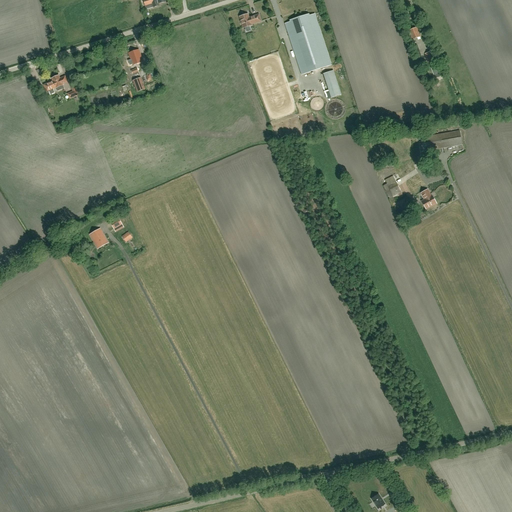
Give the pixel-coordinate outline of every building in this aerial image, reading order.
[(158,3),(166,1),(165,0),(143,0),(146,9),(159,5),(158,3)] [(251,24),(258,22),(261,21),(259,14),(249,18),(248,14),(246,15),(245,14),(242,15),(241,17),(240,17),(241,21),(240,21),(241,24),(242,24),(243,28),(251,25),(251,24)] [(301,75),(331,65),(315,14),(309,16),(309,14),(290,20),(290,22),(285,24),(301,75)] [(412,40),(421,36),(417,27),(408,31),(412,40)] [(133,65),(143,61),(139,50),(129,53),(133,65)] [(428,64),(436,61),(432,51),(425,54),(428,64)] [(441,73),(443,72),(441,65),(438,66),(438,65),(431,67),(435,78),(441,75),(441,73)] [(130,78),(139,75),(137,68),(127,72),(130,78)] [(341,95),(333,71),(323,74),(331,98),(341,95)] [(52,82),(44,85),(47,93),(49,92),(52,91),(52,89),(53,89),(56,88),(57,91),(62,89),(61,86),(63,85),(62,84),(68,82),(65,76),(60,78),(59,75),(52,78),(53,81),(53,82),(52,83),(52,82)] [(139,92),(146,89),(147,89),(142,77),(134,80),(139,92)] [(73,91),(67,94),(70,98),(79,94),(75,85),(71,87),(73,91)] [(429,151),(462,145),(460,131),(426,137),(429,151)] [(393,197),(401,192),(393,176),(385,180),(393,197)] [(421,193),(423,197),(425,199),(422,201),(426,209),(436,203),(432,195),(431,196),(427,190),(421,193)] [(119,218),(111,223),(114,229),(122,225),(119,218)] [(98,249),(108,243),(100,229),(90,235),(98,249)] [(126,242),(132,238),(129,232),(122,237),(126,242)] [(385,504),(378,494),(371,499),(378,509),(385,504)]
